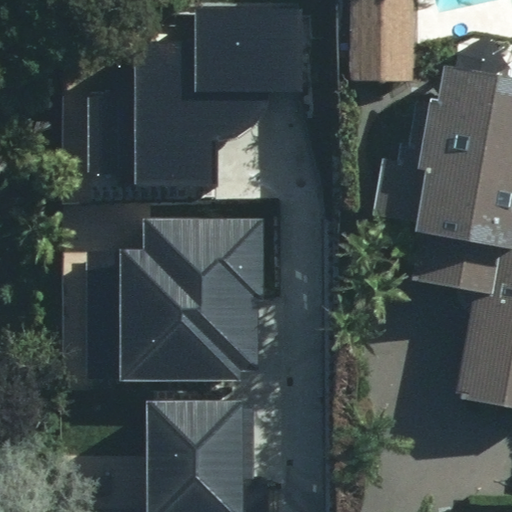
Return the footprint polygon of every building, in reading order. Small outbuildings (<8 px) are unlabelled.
[(412,0),(349,0),(350,77),(413,77),(412,0)] [(90,82),(91,183),(209,183),(208,140),(256,140),(256,100),(302,100),(302,5),(195,6),(195,49),(136,49),(136,82),(90,82)] [(403,429),(402,487),(511,497),(511,75),(443,67),(438,108),(404,104),(397,162),(376,160),(369,218),(421,224),(413,290),(394,289),(390,429),(403,429)] [(85,387),(238,386),(237,373),(261,372),(260,297),(277,297),(276,213),(146,214),(146,248),(85,248),(85,387)] [(114,503),(114,511),(274,511),(275,491),(240,491),(241,405),(152,403),(150,504),(114,503)]
